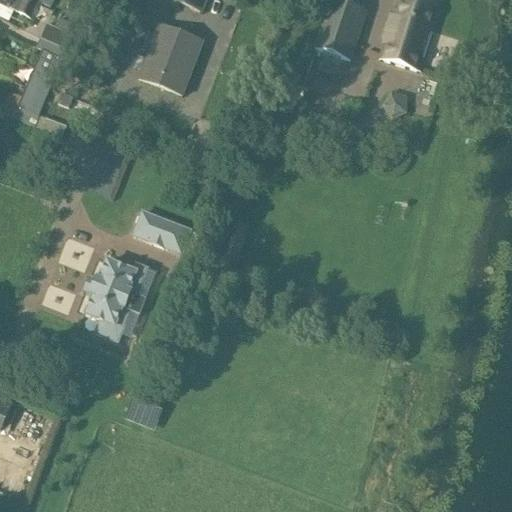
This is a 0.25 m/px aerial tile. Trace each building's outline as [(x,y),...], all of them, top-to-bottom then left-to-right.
[(0,0),(0,5),(32,22),(41,5),(30,0),(0,0)] [(169,0),(169,2),(201,14),(206,0),(169,0)] [(309,68),(333,76),(339,60),(352,64),(368,14),(329,0),(312,51),(314,52),(309,68)] [(412,0),(398,0),(379,61),(421,74),(441,9),(412,0)] [(67,20),(80,25),(85,13),(71,8),(67,20)] [(64,49),(70,36),(47,26),(41,39),(50,44),(64,49)] [(200,45),(156,28),(138,77),(182,93),(200,45)] [(50,44),(41,39),(36,50),(41,52),(36,66),(56,75),(67,49),(64,49),(50,44)] [(56,75),(36,66),(28,86),(48,95),(56,75)] [(48,95),(28,86),(18,111),(37,119),(48,95)] [(319,92),(308,125),(342,137),(353,104),(319,92)] [(8,94),(2,117),(15,121),(21,98),(8,94)] [(386,94),(383,113),(405,117),(408,97),(386,94)] [(142,215),(133,238),(150,245),(150,246),(164,251),(181,257),(190,234),(142,215)] [(221,274),(238,279),(252,230),(235,225),(221,274)] [(93,299),(86,318),(100,324),(95,336),(118,345),(123,331),(115,328),(122,311),(137,316),(143,300),(129,294),(136,275),(107,264),(99,283),(97,281),(90,298),(93,299)] [(147,429),(154,410),(131,401),(124,421),(147,429)] [(0,430),(0,431),(10,407),(0,403),(0,430)]
